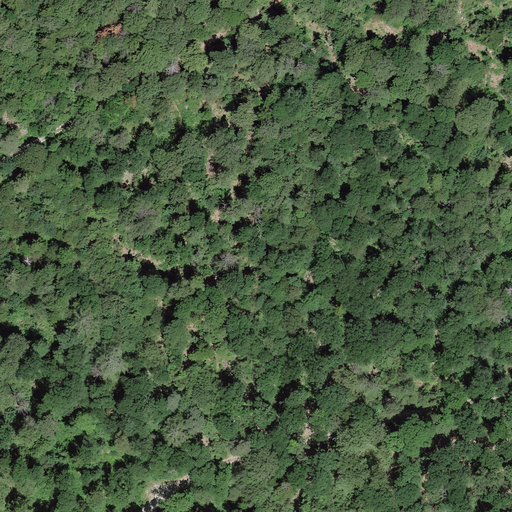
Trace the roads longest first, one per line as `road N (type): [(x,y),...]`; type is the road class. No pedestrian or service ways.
road 1 (track): [(143,511),(192,476),(253,452),(413,408),(511,392)]
road 2 (track): [(279,0),(0,165)]
